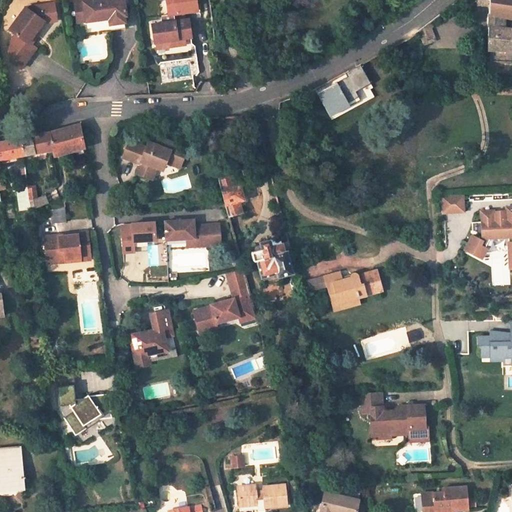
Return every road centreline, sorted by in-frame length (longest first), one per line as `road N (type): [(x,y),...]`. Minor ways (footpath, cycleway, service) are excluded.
road 1 (residential): [(263,94),(286,185),(304,212),(433,258),(450,445),(475,465),(511,463)]
road 2 (residential): [(97,109),(99,231),(113,315)]
road 3 (residential): [(438,0),(351,56),(263,94)]
road 4 (residential): [(263,94),(97,109)]
